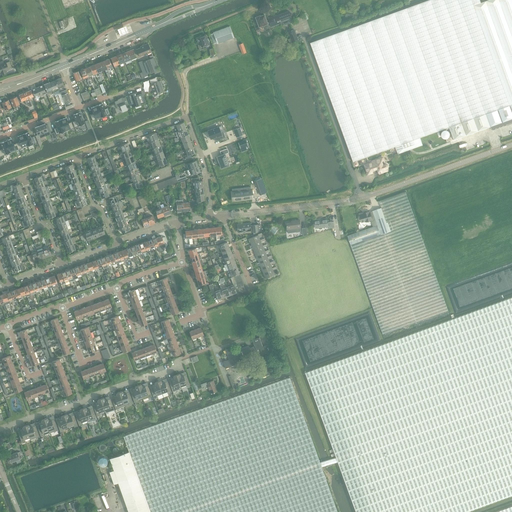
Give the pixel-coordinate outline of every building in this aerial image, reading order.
[(511,0),(488,0),(481,3),(480,0),(429,0),(310,43),(353,162),(395,147),(398,154),(423,145),(420,138),(450,127),(454,140),(491,127),(492,129),(491,129),(491,130),(511,122),(511,0)] [(277,16),(268,19),(268,20),(270,26),(270,27),(287,21),(288,24),(293,22),(292,19),(289,11),(277,16)] [(254,18),(254,19),(255,22),(257,22),(259,27),(263,25),(264,28),(265,30),(267,29),(268,28),(267,27),(270,26),(268,20),(266,21),(264,15),(260,16),(259,16),(258,15),(256,16),(256,17),(255,17),(256,18),(254,18)] [(127,26),(118,30),(121,37),(130,34),(127,26)] [(213,33),(210,34),(213,44),(217,42),(217,44),(234,38),(230,26),(213,32),(213,33)] [(292,42),(297,40),(294,29),(288,31),(292,42)] [(199,39),(197,39),(198,43),(197,43),(200,51),(207,48),(206,46),(210,45),(208,42),(209,42),(209,39),(207,39),(206,35),(202,37),(201,36),(200,37),(199,38),(198,38),(199,39)] [(140,57),(151,52),(148,44),(143,46),(144,46),(137,49),(140,57)] [(136,57),(133,49),(127,52),(131,60),(136,57)] [(122,54),(125,62),(131,60),(127,52),(122,54)] [(125,62),(122,54),(116,56),(120,64),(125,62)] [(142,72),(145,78),(148,77),(147,74),(150,73),(154,72),(155,74),(159,72),(158,70),(154,58),(153,55),(149,56),(150,59),(146,61),(143,62),(142,61),(138,62),(142,72)] [(120,64),(116,56),(111,58),(114,66),(116,66),(120,64)] [(113,69),(109,59),(104,61),(111,78),(111,77),(110,75),(112,74),(111,70),(113,69)] [(3,61),(0,61),(0,71),(1,72),(2,74),(6,72),(6,70),(11,67),(9,62),(4,64),(3,61)] [(105,70),(108,78),(111,78),(104,61),(99,63),(102,71),(105,70)] [(95,65),(90,67),(93,74),(95,73),(98,80),(100,79),(100,78),(95,65)] [(93,74),(90,67),(85,69),(91,83),(93,82),(92,78),(94,77),(93,74)] [(91,84),(91,83),(85,69),(80,70),(84,78),(86,77),(89,85),(91,84)] [(79,71),(73,74),(76,81),(82,79),(79,71)] [(61,78),(55,80),(59,90),(60,92),(64,90),(63,88),(64,87),(61,78)] [(150,81),(151,84),(150,85),(151,89),(152,88),(155,95),(157,94),(162,93),(161,90),(163,89),(160,81),(158,82),(157,79),(150,81)] [(59,90),(55,80),(50,83),(54,93),(56,92),(56,91),(59,90)] [(51,93),(51,94),(54,93),(50,83),(44,85),(48,94),(51,93)] [(37,88),(41,97),(43,96),(43,95),(46,93),(43,85),(37,88)] [(37,88),(32,90),(35,98),(39,96),(39,97),(41,97),(37,88)] [(64,90),(60,92),(62,96),(65,104),(65,105),(71,102),(66,89),(64,90)] [(33,97),(31,90),(19,95),(20,96),(17,97),(20,102),(25,100),(27,105),(29,104),(30,107),(32,106),(29,99),(33,97)] [(137,93),(128,96),(132,108),(141,105),(138,96),(142,95),(142,97),(145,96),(143,90),(141,91),(137,93)] [(90,98),(88,91),(81,94),(84,100),(90,98)] [(13,107),(14,109),(15,111),(18,110),(16,106),(20,104),(16,97),(15,97),(13,97),(13,98),(10,99),(13,107)] [(123,98),(120,99),(120,100),(115,102),(117,109),(121,108),(122,113),(128,110),(126,106),(129,105),(125,97),(123,98)] [(8,100),(6,101),(5,101),(3,101),(3,102),(2,103),(5,110),(8,109),(9,111),(12,110),(11,107),(8,100)] [(102,104),(97,106),(102,119),(107,117),(107,115),(110,114),(108,108),(104,109),(102,104)] [(90,115),(92,121),(96,120),(96,118),(101,117),(101,119),(102,119),(97,106),(91,108),(93,114),(90,115)] [(78,126),(79,128),(85,125),(83,119),(84,119),(82,114),(81,114),(80,112),(74,115),(76,120),(72,122),(75,128),(78,126)] [(66,118),(61,120),(65,133),(66,133),(65,131),(74,128),(71,122),(68,123),(66,118)] [(57,128),(54,129),(56,135),(59,134),(60,135),(65,133),(61,120),(55,122),(57,128)] [(184,122),(176,125),(178,131),(186,128),(184,122)] [(45,125),(45,124),(35,128),(38,135),(44,133),(45,136),(51,134),(48,124),(45,125)] [(219,127),(208,131),(211,139),(214,138),(214,139),(215,138),(216,140),(215,141),(225,138),(223,131),(220,132),(219,127)] [(178,131),(176,132),(178,138),(181,137),(188,135),(186,128),(178,131)] [(240,128),(234,130),(237,137),(242,135),(240,128)] [(29,132),(23,134),(28,147),(34,145),(33,144),(37,143),(34,137),(31,138),(29,132)] [(147,139),(149,138),(150,141),(158,139),(156,132),(146,136),(147,139)] [(20,142),(17,143),(20,149),(23,148),(22,147),(27,145),(28,147),(23,134),(18,137),(20,142)] [(183,144),(191,141),(188,135),(181,137),(183,144)] [(12,139),(6,141),(11,154),(11,153),(17,150),(19,149),(17,143),(14,144),(12,139)] [(153,148),(160,145),(158,139),(150,141),(150,142),(148,142),(149,145),(151,144),(153,148)] [(246,140),(238,143),(240,148),(248,145),(246,140)] [(3,149),(0,149),(0,150),(2,156),(5,155),(5,156),(11,154),(6,141),(0,143),(3,149)] [(185,150),(193,147),(191,141),(183,144),(185,150)] [(127,143),(120,146),(122,152),(130,149),(127,143)] [(155,154),(162,151),(160,145),(153,148),(155,154)] [(191,155),(195,153),(193,147),(185,150),(187,155),(184,156),(186,159),(192,157),(191,155)] [(124,158),(132,155),(130,149),(122,152),(124,158)] [(221,155),(217,157),(221,168),(229,165),(225,154),(229,153),(227,149),(220,151),(221,155)] [(165,157),(164,156),(162,151),(155,154),(157,160),(165,157)] [(94,156),(87,159),(89,165),(96,162),(95,159),(99,158),(97,154),(94,155),(94,156)] [(134,161),(132,156),(132,155),(124,158),(122,159),(124,165),(127,164),(134,161)] [(159,166),(167,164),(165,157),(157,160),(159,166)] [(386,164),(385,164),(383,158),(372,161),(373,162),(365,165),(368,174),(373,173),(372,171),(377,169),(379,174),(387,171),(387,168),(387,167),(388,167),(388,166),(388,165),(387,165),(387,164),(386,164)] [(196,160),(187,164),(189,170),(198,166),(196,160)] [(129,170),(137,167),(134,161),(127,164),(129,170)] [(91,170),(98,168),(96,162),(89,165),(91,170)] [(72,164),(65,167),(67,173),(75,170),(72,164)] [(189,170),(187,170),(189,176),(191,175),(193,175),(200,172),(198,166),(189,170)] [(131,176),(139,174),(137,167),(129,170),(131,176)] [(93,176),(101,173),(98,168),(91,170),(93,176)] [(67,173),(65,174),(67,179),(69,178),(77,176),(75,170),(67,173)] [(103,179),(101,174),(101,173),(93,176),(95,182),(105,178),(103,179)] [(133,183),(141,180),(139,174),(131,176),(133,183)] [(43,175),(34,179),(36,184),(45,181),(43,175)] [(67,179),(69,185),(79,181),(77,176),(69,178),(67,179)] [(104,182),(106,181),(105,178),(95,182),(97,187),(105,184),(104,182)] [(192,182),(194,182),(195,188),(203,187),(202,181),(199,181),(198,178),(192,179),(192,182)] [(261,179),(256,181),(259,189),(264,187),(261,179)] [(131,187),(133,190),(143,186),(141,180),(133,183),(126,185),(127,188),(131,187)] [(45,181),(36,184),(38,190),(45,187),(43,182),(45,181)] [(79,181),(69,185),(71,190),(73,189),(73,190),(81,187),(79,181)] [(97,187),(100,193),(107,190),(110,189),(108,183),(105,184),(97,187)] [(19,184),(12,187),(14,192),(22,190),(19,184)] [(45,187),(38,190),(40,196),(47,193),(50,192),(48,186),(45,187)] [(76,195),(83,193),(81,187),(73,190),(76,195)] [(250,187),(232,189),(232,192),(232,193),(233,200),(235,200),(236,200),(249,198),(252,198),(251,191),(251,189),(250,187)] [(107,190),(100,193),(102,199),(109,196),(112,195),(110,189),(107,190)] [(24,195),(22,190),(14,192),(16,198),(24,195)] [(373,211),(376,220),(371,222),(373,227),(367,229),(347,236),(383,334),(449,311),(406,192),(379,201),(381,208),(373,211)] [(42,201),(50,199),(47,193),(40,196),(42,201)] [(78,201),(75,202),(85,198),(83,193),(76,195),(78,201)] [(196,195),(196,200),(193,201),(194,208),(197,207),(197,201),(205,200),(204,194),(196,195)] [(26,201),(24,195),(16,198),(18,204),(26,201)] [(118,201),(116,196),(109,198),(111,204),(118,202),(118,201)] [(179,200),(176,200),(177,212),(184,211),(183,203),(182,203),(182,196),(179,196),(179,200)] [(77,208),(87,204),(85,198),(75,202),(77,208)] [(53,200),(50,201),(50,199),(42,201),(44,207),(52,204),(54,204),(53,200)] [(28,207),(27,204),(26,201),(18,204),(21,209),(28,207)] [(118,202),(111,204),(113,210),(123,206),(122,202),(121,202),(120,201),(118,201),(118,202)] [(190,210),(190,208),(194,208),(193,201),(189,201),(189,202),(183,203),(184,211),(190,210)] [(158,218),(164,216),(159,202),(156,203),(158,209),(155,211),(157,216),(156,216),(157,218),(158,218)] [(160,205),(159,202),(164,216),(167,215),(167,216),(170,215),(170,213),(168,206),(164,207),(163,204),(160,205)] [(52,204),(44,207),(46,213),(56,209),(55,205),(52,206),(52,204)] [(122,210),(124,209),(123,206),(113,210),(115,216),(123,213),(122,210)] [(18,210),(20,216),(23,215),(30,212),(28,207),(21,209),(18,210)] [(55,213),(57,212),(56,209),(46,213),(49,218),(56,216),(55,213)] [(359,218),(359,219),(359,220),(360,220),(362,220),(362,222),(366,221),(371,220),(371,222),(376,220),(373,211),(370,212),(370,211),(367,212),(367,211),(366,211),(365,211),(364,211),(364,212),(364,213),(364,214),(360,215),(360,216),(360,217),(359,217),(359,218)] [(32,218),(30,212),(23,215),(25,220),(25,221),(32,218)] [(123,213),(115,216),(117,221),(125,218),(124,216),(127,215),(125,212),(123,213)] [(66,215),(56,218),(58,224),(65,221),(68,220),(66,215)] [(141,220),(144,227),(149,225),(147,218),(146,218),(145,215),(143,216),(144,219),(141,220)] [(155,223),(152,216),(147,218),(149,225),(155,223)] [(24,227),(27,226),(34,224),(32,218),(25,221),(25,220),(22,221),(24,227)] [(119,227),(127,224),(125,218),(117,221),(119,227)] [(328,219),(314,220),(316,228),(320,228),(320,230),(323,229),(322,227),(329,226),(329,229),(335,228),(334,221),(328,222),(328,219)] [(291,222),(286,223),(287,230),(288,233),(301,231),(300,228),(301,228),(299,220),(292,221),(292,222),(291,222)] [(70,226),(67,227),(65,221),(58,224),(60,230),(70,226)] [(250,223),(237,225),(238,232),(251,231),(250,223)] [(122,233),(129,230),(127,224),(119,227),(122,233)] [(69,233),(72,232),(70,226),(60,230),(62,235),(69,233)] [(99,236),(96,228),(97,228),(96,226),(92,227),(93,229),(90,230),(93,238),(99,236)] [(102,226),(97,228),(96,228),(99,236),(105,234),(102,226)] [(222,234),(221,226),(215,227),(216,235),(217,241),(218,244),(225,241),(224,238),(219,240),(219,235),(222,234)] [(84,233),(85,235),(87,240),(93,238),(90,230),(84,233)] [(185,231),(186,239),(189,238),(190,244),(189,244),(189,247),(193,247),(193,244),(192,238),(191,230),(189,230),(188,230),(185,230),(185,231)] [(73,237),(71,238),(69,233),(62,235),(64,241),(74,237),(73,237)] [(258,235),(249,239),(251,244),(260,240),(259,236),(262,235),(262,233),(258,235)] [(11,241),(9,235),(2,238),(4,244),(11,241)] [(159,237),(156,238),(161,252),(164,250),(163,247),(165,246),(164,243),(167,242),(165,237),(162,238),(162,236),(161,236),(161,235),(158,236),(159,237)] [(66,247),(76,243),(74,237),(64,241),(66,247)] [(161,252),(156,238),(152,240),(156,250),(158,249),(159,252),(161,252)] [(265,240),(264,238),(260,240),(251,244),(253,250),(263,246),(261,242),(265,240)] [(4,244),(6,250),(13,247),(12,244),(16,243),(15,240),(11,241),(4,244)] [(156,250),(152,240),(147,241),(152,252),(153,252),(152,251),(156,250)] [(152,252),(147,241),(143,243),(147,253),(149,252),(150,255),(153,254),(152,252)] [(227,242),(219,245),(222,251),(229,248),(227,242)] [(73,244),(76,243),(66,247),(68,252),(76,250),(73,244)] [(139,244),(138,245),(135,246),(138,256),(141,255),(142,259),(144,259),(143,254),(139,244)] [(267,246),(266,244),(263,246),(253,250),(256,255),(265,251),(263,248),(267,246)] [(42,245),(36,247),(37,249),(40,258),(45,256),(43,249),(42,245)] [(138,256),(135,246),(130,247),(136,263),(137,264),(139,263),(136,256),(138,256)] [(18,252),(16,248),(14,249),(13,247),(6,250),(8,255),(18,252)] [(51,254),(49,247),(43,249),(45,256),(51,254)] [(130,247),(126,249),(130,259),(132,258),(134,263),(136,262),(130,247)] [(196,248),(188,250),(190,256),(197,254),(196,248)] [(224,258),(232,255),(229,248),(222,251),(224,258)] [(32,254),(34,260),(40,258),(37,249),(34,250),(35,252),(31,253),(32,254)] [(270,252),(269,250),(265,251),(256,255),(258,261),(267,257),(266,253),(270,252)] [(127,265),(122,251),(117,252),(121,262),(123,261),(125,266),(127,265)] [(20,257),(18,252),(8,255),(10,261),(20,257)] [(190,256),(192,262),(201,259),(200,253),(190,256)] [(234,261),(232,256),(232,255),(224,258),(227,264),(234,261)] [(271,255),(267,257),(258,261),(260,267),(270,263),(268,259),(272,257),(271,255)] [(11,264),(12,266),(20,264),(22,263),(20,257),(10,261),(11,264)] [(109,274),(111,273),(109,270),(105,257),(100,258),(104,268),(106,268),(109,274)] [(100,258),(96,260),(100,272),(102,272),(101,269),(104,268),(100,258)] [(201,259),(192,262),(193,268),(201,265),(203,265),(201,259)] [(92,262),(94,269),(95,272),(97,271),(99,275),(101,274),(96,260),(92,262)] [(227,264),(224,265),(226,271),(237,267),(234,261),(227,264)] [(274,263),(273,261),(270,263),(260,267),(263,272),(272,268),(270,265),(274,263)] [(12,266),(15,272),(24,269),(22,263),(20,264),(12,266)] [(92,275),(87,263),(83,265),(87,275),(89,274),(90,276),(92,275)] [(83,265),(82,265),(79,266),(83,276),(87,275),(83,265)] [(195,273),(203,271),(201,265),(193,268),(195,273)] [(83,276),(79,266),(75,268),(78,278),(83,276)] [(229,277),(239,273),(237,267),(226,271),(229,277)] [(276,267),(272,268),(263,272),(266,279),(275,275),(273,270),(277,269),(276,267)] [(78,278),(75,268),(70,270),(74,280),(78,278)] [(74,280),(70,270),(66,271),(70,281),(74,280)] [(70,281),(66,271),(62,273),(65,283),(70,281)] [(205,271),(203,271),(195,273),(197,279),(204,277),(207,276),(205,271)] [(64,285),(66,285),(65,283),(62,273),(57,275),(60,284),(63,284),(64,285)] [(49,277),(53,287),(53,288),(56,287),(58,286),(54,275),(54,276),(53,275),(51,276),(51,277),(49,277)] [(53,287),(49,277),(45,279),(48,289),(50,293),(52,292),(50,288),(53,287)] [(208,282),(206,282),(204,277),(197,279),(199,285),(202,284),(203,286),(208,284),(208,282)] [(40,293),(40,292),(36,282),(32,284),(35,293),(38,293),(38,294),(40,293)] [(215,294),(217,300),(224,297),(221,289),(215,292),(212,284),(208,285),(211,291),(212,295),(215,294)] [(30,299),(33,299),(28,285),(23,287),(26,294),(27,297),(29,296),(30,299)] [(236,292),(233,285),(227,287),(230,295),(236,292)] [(227,287),(224,288),(221,289),(224,297),(230,295),(227,287)] [(13,305),(15,304),(10,292),(6,293),(10,303),(12,302),(13,305)] [(6,293),(2,295),(7,309),(9,308),(8,304),(10,303),(6,293)] [(511,297),(306,373),(337,458),(320,463),(321,467),(338,462),(356,511),(463,511),(511,494),(511,297)] [(111,307),(108,299),(103,301),(106,309),(111,307)] [(97,303),(100,311),(106,309),(103,301),(97,303)] [(97,303),(92,305),(91,305),(94,313),(100,311),(97,303)] [(94,313),(91,305),(85,308),(88,315),(94,313)] [(88,315),(85,308),(80,310),(83,317),(88,315)] [(74,312),(77,319),(83,317),(80,310),(74,312)] [(118,316),(111,318),(113,324),(120,322),(118,316)] [(57,318),(51,320),(53,326),(59,324),(57,318)] [(168,319),(161,322),(163,327),(170,325),(168,319)] [(115,330),(122,327),(120,322),(113,324),(115,330)] [(165,333),(172,330),(170,325),(163,327),(165,333)] [(88,327),(80,330),(83,335),(90,333),(88,327)] [(124,333),(122,327),(115,330),(117,335),(124,333)] [(203,335),(201,328),(195,330),(198,337),(203,335)] [(28,336),(26,330),(19,332),(22,338),(28,336)] [(167,339),(174,336),(172,330),(165,333),(167,339)] [(189,332),(192,339),(198,337),(195,330),(189,332)] [(85,341),(92,338),(90,333),(83,335),(85,341)] [(119,341),(126,339),(124,333),(117,335),(119,341)] [(176,342),(174,337),(174,336),(167,339),(169,344),(176,342)] [(225,350),(227,356),(225,357),(226,360),(223,361),(225,368),(234,365),(234,364),(256,355),(261,370),(257,371),(259,378),(269,374),(267,368),(270,367),(267,358),(264,359),(262,355),(271,351),(268,344),(263,347),(259,337),(252,340),(254,346),(249,348),(248,345),(238,349),(239,352),(234,354),(232,347),(225,350)] [(87,347),(94,344),(92,338),(85,341),(87,347)] [(121,347),(128,344),(126,339),(119,341),(121,347)] [(171,350),(178,347),(176,342),(169,344),(171,350)] [(89,353),(97,350),(94,344),(87,347),(89,353)] [(123,352),(130,350),(128,344),(121,347),(123,352)] [(151,354),(149,347),(143,349),(146,356),(151,354)] [(174,356),(181,353),(178,347),(171,350),(174,356)] [(146,356),(143,349),(137,351),(140,358),(146,356)] [(12,362),(9,356),(3,358),(5,364),(12,362)] [(59,359),(52,362),(54,367),(61,365),(59,359)] [(5,364),(7,370),(14,367),(12,362),(5,364)] [(56,373),(64,371),(61,365),(54,367),(56,373)] [(101,372),(98,365),(92,367),(95,375),(101,372)] [(7,370),(9,375),(16,373),(14,367),(7,370)] [(95,375),(92,367),(87,369),(89,377),(95,375)] [(81,372),(84,379),(89,377),(87,369),(81,372)] [(56,373),(59,379),(66,376),(64,372),(64,371),(56,373)] [(9,375),(11,381),(18,379),(16,373),(9,375)] [(179,374),(176,375),(181,389),(182,389),(181,387),(186,385),(187,387),(190,386),(186,375),(183,376),(183,374),(180,375),(179,374)] [(176,375),(174,376),(174,377),(171,378),(172,380),(169,381),(173,392),(176,391),(181,389),(176,375)] [(61,384),(68,382),(66,376),(59,379),(61,384)] [(337,511),(321,467),(320,463),(290,378),(124,436),(129,452),(110,459),(114,471),(109,472),(114,484),(118,483),(128,511),(337,511)] [(20,384),(18,379),(11,381),(13,387),(20,384)] [(161,380),(158,381),(162,394),(167,392),(168,394),(171,392),(167,381),(164,382),(164,381),(161,382),(161,380)] [(162,394),(158,381),(155,382),(155,384),(153,385),(153,386),(150,387),(154,399),(158,397),(157,396),(162,394)] [(202,388),(208,386),(210,393),(217,391),(213,381),(207,383),(207,382),(201,384),(202,388)] [(63,390),(70,387),(68,382),(61,384),(63,390)] [(15,392),(19,391),(22,390),(20,384),(13,387),(15,392)] [(141,384),(138,385),(143,399),(148,397),(148,398),(152,396),(148,385),(145,386),(144,385),(141,386),(141,384)] [(133,390),(130,391),(134,403),(138,401),(137,399),(142,398),(143,399),(138,385),(135,386),(136,388),(133,389),(133,390)] [(35,388),(38,396),(44,394),(41,386),(35,388)] [(65,396),(72,393),(70,387),(63,390),(65,396)] [(32,398),(38,396),(35,388),(30,390),(32,398)] [(122,391),(119,392),(124,406),(124,404),(129,402),(130,404),(133,403),(129,392),(126,393),(125,392),(123,393),(122,391)] [(124,406),(119,392),(116,393),(117,395),(114,396),(115,397),(111,398),(116,409),(119,408),(124,406)] [(103,398),(101,399),(106,413),(111,411),(114,410),(110,399),(107,400),(107,398),(104,399),(103,398)] [(96,404),(93,405),(97,416),(100,415),(100,413),(105,411),(105,413),(106,413),(101,399),(98,400),(98,402),(96,402),(96,404)] [(86,407),(83,408),(88,422),(93,420),(93,421),(97,419),(93,408),(89,409),(89,408),(86,409),(86,407)] [(88,422),(83,408),(80,409),(80,411),(78,412),(78,413),(75,414),(79,426),(83,424),(82,423),(87,421),(88,422)] [(67,414),(64,415),(69,427),(74,425),(74,427),(78,426),(74,415),(71,416),(70,415),(68,416),(67,414)] [(69,427),(64,415),(61,416),(62,418),(59,419),(60,420),(56,421),(60,432),(64,431),(63,429),(69,427)] [(47,418),(44,419),(49,433),(55,431),(58,430),(54,419),(51,420),(50,419),(48,420),(47,418)] [(49,433),(44,419),(41,420),(42,422),(39,423),(40,424),(37,425),(41,436),(44,435),(49,433)] [(29,425),(26,426),(31,440),(36,438),(39,437),(35,425),(32,427),(32,425),(29,426),(29,425)] [(31,440),(26,426),(23,427),(23,428),(21,429),(21,431),(18,432),(22,443),(25,442),(24,439),(29,437),(30,440),(31,440)] [(8,456),(11,462),(22,458),(20,452),(17,453),(17,452),(8,456)]
